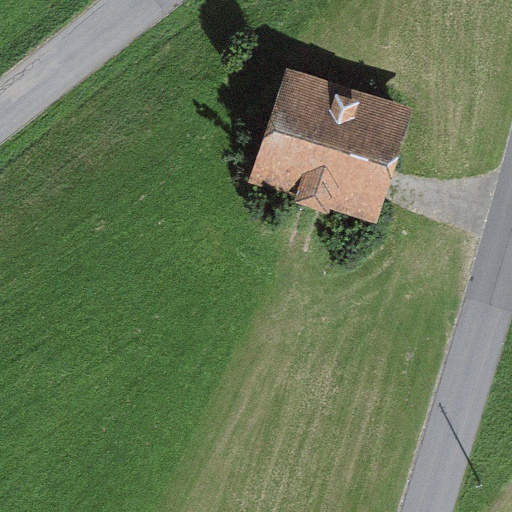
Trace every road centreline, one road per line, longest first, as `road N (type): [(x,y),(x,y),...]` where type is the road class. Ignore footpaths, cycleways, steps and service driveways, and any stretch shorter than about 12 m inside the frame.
road 1 (unclassified): [(511,235),(428,511)]
road 2 (unclassified): [(0,112),(143,0)]
